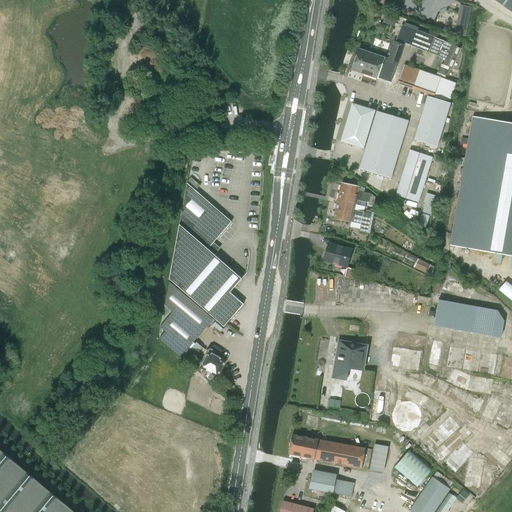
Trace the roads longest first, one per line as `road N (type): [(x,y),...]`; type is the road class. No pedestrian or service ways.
road 1 (tertiary): [(276,224),(230,511)]
road 2 (tertiary): [(304,56),(285,127),(276,224)]
road 3 (tertiary): [(276,224),(304,56)]
